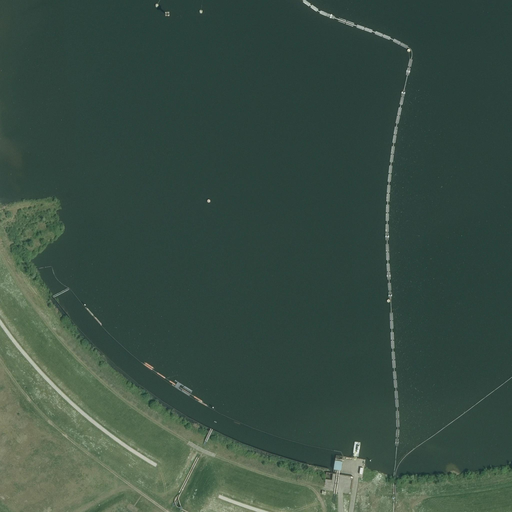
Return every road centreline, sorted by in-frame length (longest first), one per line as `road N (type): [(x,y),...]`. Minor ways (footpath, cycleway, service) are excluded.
road 1 (track): [(324,511),(308,487),(206,453),(121,399),(60,341),(0,253)]
road 2 (track): [(0,361),(62,433),(167,511)]
road 3 (track): [(155,465),(72,405),(0,321)]
